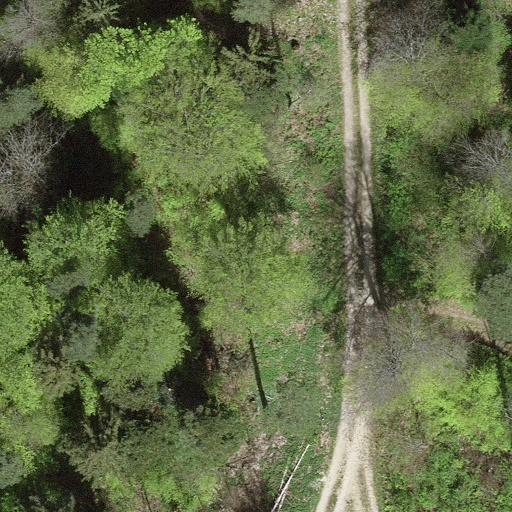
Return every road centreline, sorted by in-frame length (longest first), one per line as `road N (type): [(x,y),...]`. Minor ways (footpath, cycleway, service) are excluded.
road 1 (track): [(357,0),(368,217),(346,444),(371,511)]
road 2 (track): [(364,314),(425,318),(511,343)]
